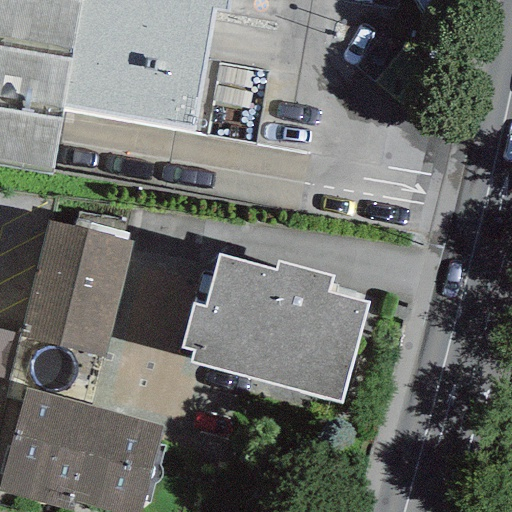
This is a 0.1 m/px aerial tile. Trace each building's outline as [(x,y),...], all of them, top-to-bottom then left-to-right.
[(0,0),(0,166),(49,174),(61,103),(78,0),(0,0)] [(78,0),(61,103),(192,126),(213,11),(226,13),(228,0),(78,0)] [(134,240),(44,217),(15,336),(104,358),(134,240)] [(333,272),(277,256),(274,269),(219,254),(205,304),(192,300),(180,344),(192,347),(189,358),(337,399),(365,299),(328,289),(333,272)] [(139,511),(162,422),(22,387),(0,475),(0,491),(70,509),(73,498),(129,511),(139,511)]
